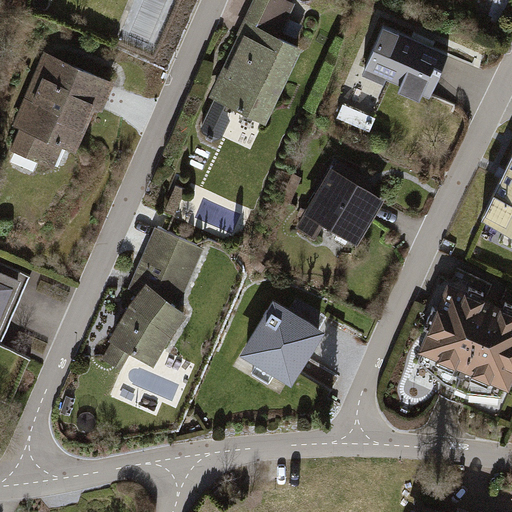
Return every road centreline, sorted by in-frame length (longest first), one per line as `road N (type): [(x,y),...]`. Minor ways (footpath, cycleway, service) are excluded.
road 1 (residential): [(218,0),(37,425),(28,485)]
road 2 (residential): [(511,68),(363,388),(355,442)]
road 3 (residential): [(355,442),(183,457)]
road 4 (residential): [(183,457),(28,485)]
road 5 (residential): [(511,457),(355,442)]
